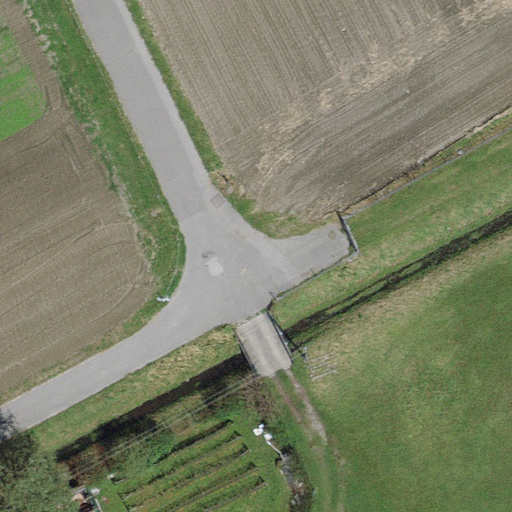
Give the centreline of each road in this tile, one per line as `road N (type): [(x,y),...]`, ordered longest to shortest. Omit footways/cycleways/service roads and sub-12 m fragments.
road 1 (unclassified): [(0,421),(229,297),(94,0)]
road 2 (track): [(229,297),(310,428)]
